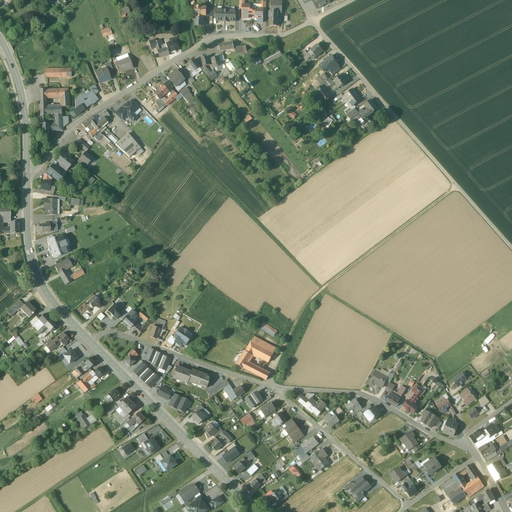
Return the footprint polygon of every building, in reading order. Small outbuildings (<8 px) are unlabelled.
[(315,0),(312,2),(317,10),(330,2),(329,1),(328,0),(315,0)] [(282,2),(271,2),(270,11),(270,12),(274,12),(278,12),(278,13),(282,13),(282,2)] [(245,5),(244,5),(243,5),(243,9),(242,9),(242,19),(248,19),(248,15),(252,16),(253,8),(253,7),(249,7),(249,5),(245,5)] [(128,6),(118,10),(120,16),(130,12),(128,6)] [(206,7),(195,7),(195,15),(196,15),(203,16),(205,16),(206,7)] [(262,8),(253,8),(252,16),(256,16),(256,18),(257,19),(258,19),(257,22),(263,23),(263,11),(263,9),(262,9),(262,8)] [(229,11),(223,11),(223,10),(217,10),(216,10),(216,16),(216,21),(222,21),(222,22),(229,22),(235,22),(235,17),(236,10),(235,10),(229,10),(229,11)] [(274,18),(270,17),(270,18),(269,26),(277,26),(278,13),(278,12),(274,12),(274,18)] [(203,18),(195,18),(195,26),(203,27),(203,18)] [(110,28),(101,31),(103,38),(112,34),(110,28)] [(175,38),(164,40),(167,48),(169,55),(168,53),(178,50),(177,46),(175,38)] [(160,41),(155,42),(154,40),(149,41),(151,48),(156,47),(160,46),(161,45),(160,41)] [(227,44),(219,45),(220,51),(222,51),(227,50),(233,49),(232,43),(229,43),(228,42),(226,42),(227,44)] [(316,45),(310,51),(313,55),(316,58),(323,52),(316,45)] [(161,50),(157,51),(159,58),(169,55),(167,48),(161,50)] [(241,48),(234,50),(235,53),(236,58),(243,56),(241,48)] [(278,50),(263,58),(266,65),(282,57),(278,50)] [(207,57),(201,58),(203,67),(204,66),(209,65),(207,57)] [(218,57),(211,59),(215,71),(222,69),(220,62),(218,57)] [(331,57),(323,64),(319,67),(322,70),(324,73),(328,70),(331,73),(337,67),(338,66),(335,62),(331,57)] [(117,62),(114,63),(117,70),(118,73),(127,70),(133,68),(129,58),(128,58),(117,62)] [(259,58),(252,62),(254,67),(261,63),(259,58)] [(199,67),(193,60),(188,63),(194,71),(199,67)] [(225,62),(232,71),(235,69),(227,60),(225,62)] [(110,62),(104,64),(106,68),(106,70),(107,70),(108,72),(113,70),(110,62)] [(203,67),(200,67),(207,76),(210,74),(207,70),(204,66),(203,67)] [(199,67),(194,71),(195,72),(189,76),(192,79),(202,71),(199,67)] [(340,70),(337,67),(331,73),(333,76),(340,70)] [(106,68),(95,73),(99,84),(110,79),(108,72),(107,70),(106,70),(106,68)] [(227,77),(230,74),(226,68),(222,70),(227,77)] [(244,73),(240,68),(236,70),(240,76),(244,73)] [(70,69),(50,69),(51,78),(70,78),(70,69)] [(175,70),(166,78),(169,81),(174,87),(175,88),(184,80),(175,70)] [(189,76),(184,70),(181,72),(191,84),(194,82),(192,79),(189,76)] [(210,74),(207,76),(211,81),(217,76),(213,71),(210,74)] [(327,80),(323,74),(316,80),(320,85),(327,80)] [(342,75),(334,82),(339,88),(339,89),(347,82),(342,75)] [(169,81),(163,86),(168,92),(170,90),(172,89),(174,87),(169,81)] [(324,82),(321,85),(322,86),(322,87),(323,87),(325,90),(330,86),(329,85),(326,81),(324,82)] [(329,85),(330,86),(334,92),(339,88),(334,82),(329,85)] [(95,95),(99,92),(95,86),(90,87),(91,90),(92,90),(95,95)] [(168,92),(163,86),(157,91),(163,97),(166,94),(168,92)] [(323,87),(322,87),(322,86),(318,89),(319,90),(315,93),(320,100),(321,99),(323,101),(326,99),(327,100),(331,98),(325,90),(323,87)] [(186,88),(180,93),(180,94),(183,97),(189,92),(186,88)] [(44,90),(39,91),(39,99),(45,99),(60,98),(60,94),(60,90),(44,90)] [(91,90),(84,95),(91,104),(92,106),(99,100),(95,95),(92,90),(91,90)] [(353,90),(344,96),(348,102),(357,95),(353,90)] [(163,97),(157,91),(153,94),(158,100),(160,99),(163,97)] [(60,94),(60,98),(60,107),(61,107),(69,107),(68,94),(60,94)] [(87,107),(91,104),(84,95),(83,94),(75,100),(76,109),(73,111),(77,116),(84,110),(83,109),(87,106),(87,107)] [(357,95),(348,102),(352,108),(361,101),(357,95)] [(169,98),(163,103),(164,104),(166,106),(173,101),(170,97),(169,98)] [(133,114),(135,112),(139,108),(132,101),(122,110),(127,115),(133,122),(137,118),(133,114)] [(371,101),(364,106),(365,108),(367,110),(374,105),(371,101)] [(45,102),(40,103),(40,116),(45,116),(50,115),(50,107),(45,107),(45,102)] [(374,105),(367,110),(371,115),(377,110),(374,105)] [(60,107),(50,107),(50,115),(54,115),(61,114),(61,107),(60,107)] [(121,120),(127,115),(122,110),(121,108),(115,114),(121,120)] [(361,111),(357,114),(359,116),(367,110),(365,108),(361,111)] [(110,118),(105,110),(97,116),(100,120),(103,118),(105,121),(110,118)] [(359,116),(355,120),(356,122),(358,124),(362,120),(365,124),(368,121),(366,119),(371,115),(367,110),(359,116)] [(288,116),(293,120),(296,115),(291,112),(288,116)] [(356,112),(348,118),(352,122),(355,120),(359,116),(357,114),(356,112)] [(61,116),(54,117),(54,124),(54,131),(62,131),(62,120),(61,116)] [(96,124),(91,117),(87,121),(90,125),(93,128),(97,125),(96,124)] [(100,120),(96,124),(97,125),(93,128),(96,132),(97,131),(106,122),(105,121),(103,118),(100,120)] [(333,121),(328,118),(323,125),(328,129),(333,121)] [(87,121),(81,125),(85,129),(90,125),(87,121)] [(106,122),(97,131),(98,132),(107,123),(106,122)] [(90,125),(85,129),(88,133),(91,130),(93,128),(90,125)] [(133,140),(127,134),(115,145),(129,158),(133,154),(139,148),(136,144),(133,140)] [(89,148),(79,140),(76,144),(86,152),(89,148)] [(92,159),(84,153),(79,159),(79,160),(84,164),(87,166),(92,159)] [(68,159),(62,154),(60,157),(61,157),(60,158),(59,158),(56,161),(60,164),(66,169),(72,162),(68,159)] [(142,161),(133,154),(129,158),(138,166),(142,161)] [(51,169),(50,170),(49,169),(47,172),(53,177),(58,181),(64,174),(62,173),(57,169),(53,166),(52,166),(51,167),(51,169)] [(53,177),(47,172),(46,171),(44,174),(51,180),(53,177)] [(91,185),(95,180),(90,176),(86,180),(91,185)] [(51,183),(42,181),(41,190),(48,191),(49,191),(51,183)] [(51,200),(43,200),(43,209),(47,209),(47,215),(56,215),(59,215),(59,200),(58,200),(51,200)] [(10,208),(0,208),(0,219),(1,220),(1,218),(10,218),(10,208)] [(19,233),(19,222),(10,223),(10,229),(10,233),(19,233)] [(49,224),(41,225),(42,233),(50,232),(50,228),(49,224)] [(53,259),(60,256),(60,255),(67,252),(66,248),(68,247),(65,240),(63,241),(61,237),(54,240),(53,239),(46,241),(53,259)] [(68,259),(54,267),(58,274),(65,270),(72,266),(68,259)] [(65,270),(58,274),(65,286),(72,281),(71,280),(65,270)] [(99,303),(94,296),(87,302),(91,306),(92,304),(94,307),(99,303)] [(18,301),(12,307),(16,311),(18,312),(20,310),(24,306),(18,301)] [(35,311),(27,303),(24,306),(20,310),(29,319),(33,315),(33,314),(35,311)] [(114,305),(107,311),(113,317),(120,310),(114,305)] [(12,307),(6,313),(10,317),(16,311),(12,307)] [(150,316),(140,308),(136,313),(146,321),(150,316)] [(120,310),(113,317),(116,320),(118,318),(122,313),(121,312),(120,310)] [(122,321),(128,314),(123,310),(121,312),(122,313),(118,318),(122,321)] [(132,311),(123,320),(128,325),(132,322),(137,316),(132,311)] [(100,321),(105,316),(101,312),(96,317),(100,321)] [(50,320),(44,314),(39,319),(38,320),(44,326),(50,320)] [(37,317),(30,323),(33,325),(34,324),(38,320),(39,319),(37,317)] [(165,323),(155,319),(153,326),(159,329),(163,330),(165,323)] [(44,326),(38,320),(34,324),(40,331),(44,326)] [(40,331),(38,333),(41,337),(43,338),(49,332),(51,333),(54,330),(53,328),(55,326),(50,320),(44,326),(40,331)] [(139,329),(134,324),(131,327),(139,334),(148,325),(146,323),(145,322),(139,329)] [(278,332),(264,322),(260,328),(274,337),(275,336),(277,333),(278,332)] [(153,326),(152,326),(149,336),(159,340),(160,336),(157,335),(159,329),(153,326)] [(183,330),(180,328),(173,337),(176,339),(174,343),(179,346),(181,343),(184,346),(191,336),(187,334),(188,333),(184,330),(183,330)] [(69,340),(63,333),(57,339),(59,342),(64,346),(67,343),(66,342),(69,340)] [(487,344),(487,345),(494,338),(493,338),(495,336),(492,334),(491,336),(490,335),(484,342),(483,344),(485,346),(487,344)] [(256,335),(246,351),(252,356),(253,354),(258,346),(261,341),(263,338),(256,335)] [(173,337),(171,336),(167,342),(172,346),(174,343),(176,339),(173,337)] [(17,337),(14,340),(20,346),(23,344),(17,337)] [(47,345),(46,347),(50,352),(56,347),(55,345),(59,342),(57,339),(57,338),(52,342),(47,345)] [(271,346),(261,341),(258,346),(268,352),(271,346)] [(268,352),(258,346),(253,354),(258,357),(260,358),(267,361),(269,363),(276,349),(271,346),(268,352)] [(63,347),(55,353),(57,356),(58,356),(65,350),(63,347)] [(145,360),(152,363),(156,353),(157,352),(149,349),(146,355),(144,360),(145,360)] [(67,353),(63,356),(69,364),(77,358),(71,350),(67,353)] [(133,350),(128,355),(129,357),(129,356),(132,359),(133,358),(136,355),(137,354),(133,350)] [(245,351),(237,363),(244,368),(248,363),(252,356),(246,351),(245,351)] [(163,356),(156,353),(152,363),(151,364),(158,367),(163,356)] [(129,357),(124,362),(129,367),(132,365),(133,363),(135,362),(132,359),(129,356),(129,357)] [(170,359),(163,356),(158,367),(158,368),(165,371),(167,366),(170,359)] [(95,364),(90,358),(84,363),(84,364),(86,365),(87,367),(89,369),(95,364)] [(270,374),(248,363),(244,368),(267,380),(270,374)] [(147,369),(142,364),(138,367),(133,372),(139,378),(139,377),(147,369)] [(191,372),(177,366),(172,378),(187,383),(187,382),(191,372)] [(78,368),(74,372),(77,374),(79,377),(83,373),(81,371),(78,368)] [(94,373),(93,374),(95,376),(98,379),(104,374),(99,368),(94,373)] [(139,378),(145,383),(153,374),(148,369),(147,369),(139,377),(139,378)] [(210,377),(192,370),(191,372),(187,382),(206,388),(210,377)] [(387,378),(375,371),(369,384),(373,386),(374,384),(382,388),(386,381),(387,378)] [(89,374),(82,380),(85,383),(90,379),(92,378),(89,374)] [(159,380),(159,379),(153,374),(145,383),(150,388),(155,383),(159,380)] [(463,377),(461,374),(453,380),(453,381),(454,380),(456,383),(455,383),(458,387),(464,383),(467,381),(466,380),(464,377),(463,377)] [(471,377),(466,380),(467,381),(464,383),(466,386),(473,380),(471,377)] [(82,380),(77,384),(80,387),(84,393),(90,389),(89,388),(85,383),(82,380)] [(226,381),(208,393),(211,398),(224,389),(229,385),(226,381)] [(234,391),(229,385),(224,389),(232,401),(238,397),(234,391)] [(416,385),(411,392),(415,395),(415,394),(420,398),(424,392),(416,385)] [(241,386),(234,391),(238,397),(245,393),(241,386)] [(390,394),(399,399),(402,396),(399,394),(402,390),(404,392),(406,389),(402,386),(397,393),(393,390),(391,393),(390,394)] [(171,393),(161,387),(157,395),(167,401),(169,398),(171,394),(171,393)] [(115,389),(107,395),(108,395),(110,398),(112,401),(114,400),(115,401),(118,399),(117,398),(120,396),(115,389)] [(475,399),(468,390),(467,390),(465,390),(464,391),(464,393),(459,396),(467,406),(475,399)] [(257,392),(251,396),(257,405),(263,401),(257,392)] [(399,399),(390,394),(389,397),(388,397),(389,397),(387,400),(397,406),(399,402),(398,402),(399,401),(398,401),(399,399)] [(415,395),(409,402),(414,405),(415,404),(420,398),(415,394),(415,395)] [(177,398),(174,396),(174,395),(171,399),(168,405),(176,409),(182,398),(181,398),(181,399),(178,397),(177,398)] [(301,395),(296,400),(300,405),(301,404),(300,404),(305,399),(301,395)] [(245,400),(251,409),(257,405),(251,396),(245,400)] [(485,396),(478,401),(480,404),(483,408),(489,403),(485,396)] [(443,397),(435,402),(437,406),(445,401),(443,397)] [(126,398),(117,406),(122,411),(130,403),(126,398)] [(185,401),(182,399),(182,398),(176,409),(184,413),(186,408),(188,405),(189,402),(186,400),(185,401)] [(305,399),(300,404),(301,404),(304,407),(306,406),(305,405),(309,401),(306,398),(305,399)] [(317,403),(316,402),(311,398),(309,401),(305,405),(306,406),(313,412),(313,413),(317,416),(324,408),(323,408),(326,405),(322,402),(319,405),(317,403)] [(451,405),(447,399),(445,401),(437,406),(440,412),(441,411),(446,408),(446,409),(451,405)] [(360,408),(355,400),(347,407),(349,410),(352,408),(355,412),(355,411),(360,408)] [(44,404),(42,401),(34,406),(36,410),(44,404)] [(409,402),(408,401),(403,406),(406,409),(410,413),(410,412),(413,414),(419,407),(415,404),(414,405),(409,402)] [(55,406),(53,403),(45,409),(48,412),(55,406)] [(130,403),(122,411),(126,416),(127,416),(128,415),(135,408),(130,403)] [(275,410),(271,403),(261,410),(266,417),(275,410)] [(483,408),(480,404),(474,408),(479,414),(478,415),(480,417),(485,413),(482,409),(483,408)] [(114,405),(105,413),(108,416),(117,407),(114,405)] [(362,410),(364,414),(372,409),(369,405),(362,410)] [(377,417),(380,415),(378,412),(376,409),(374,407),(372,409),(364,414),(365,415),(370,421),(370,422),(374,419),(375,420),(377,419),(377,417)] [(474,408),(467,413),(472,419),(478,415),(479,414),(474,408)] [(119,411),(113,415),(120,426),(126,422),(125,421),(124,418),(119,411)] [(201,413),(199,411),(198,413),(192,418),(199,425),(206,418),(201,413)] [(427,412),(424,417),(421,422),(426,425),(432,415),(427,412)] [(144,420),(138,413),(130,421),(133,424),(135,423),(138,426),(144,420)] [(287,420),(281,413),(274,418),(279,425),(287,420)] [(249,414),(241,420),(244,426),(252,420),(253,419),(249,414)] [(86,420),(83,415),(81,417),(86,426),(89,424),(86,420)] [(93,415),(86,420),(89,424),(90,424),(96,420),(93,415)] [(432,415),(426,425),(431,428),(434,423),(437,418),(432,415)] [(330,417),(325,420),(330,427),(338,421),(336,418),(333,420),(331,416),(330,417)] [(455,424),(448,421),(446,427),(455,431),(458,425),(455,424)] [(287,428),(285,429),(288,435),(298,428),(294,423),(293,423),(287,428)] [(211,425),(210,424),(207,427),(204,429),(206,431),(205,431),(211,437),(213,436),(217,431),(215,429),(211,425)] [(132,425),(130,428),(129,427),(126,429),(130,434),(135,429),(132,425)] [(492,425),(486,429),(484,431),(487,435),(489,438),(491,436),(497,432),(492,425)] [(455,431),(446,427),(443,433),(453,437),(455,431)] [(298,428),(288,435),(293,441),(295,439),(302,434),(298,428)] [(479,430),(469,437),(474,444),(484,437),(480,432),(479,430)] [(156,443),(160,447),(170,440),(163,431),(160,433),(164,438),(156,443)] [(233,439),(225,431),(223,432),(220,434),(219,435),(224,439),(226,441),(228,444),(233,439)] [(411,432),(400,440),(403,444),(405,443),(410,450),(413,448),(417,445),(418,445),(413,437),(414,436),(411,432)] [(143,434),(137,439),(140,444),(143,442),(147,440),(143,434)] [(511,440),(507,443),(503,436),(496,440),(500,448),(498,449),(501,453),(502,453),(502,452),(505,450),(505,451),(511,446),(511,440)] [(313,438),(301,447),(302,448),(306,453),(318,444),(316,441),(313,438)] [(148,441),(144,444),(147,448),(150,453),(151,453),(158,448),(156,444),(155,445),(154,443),(154,442),(152,439),(148,441)] [(220,443),(217,440),(211,446),(216,451),(222,446),(222,445),(220,443)] [(479,442),(474,445),(478,450),(483,447),(479,442)] [(483,447),(478,450),(486,462),(497,455),(495,451),(490,442),(483,447)] [(130,444),(122,449),(126,455),(129,452),(128,450),(132,447),(130,444)] [(234,444),(227,449),(229,452),(235,448),(236,447),(234,444)] [(235,448),(229,452),(223,456),(228,463),(239,454),(235,448)] [(300,449),(296,452),(300,457),(306,453),(302,448),(300,449)] [(322,449),(319,452),(319,451),(311,457),(318,467),(319,466),(321,470),(329,464),(323,456),(326,454),(322,449)] [(302,460),(300,461),(302,464),(310,459),(308,455),(302,460)] [(166,471),(176,465),(170,456),(163,460),(160,462),(166,471)] [(243,458),(239,462),(245,468),(249,464),(246,461),(243,458)] [(435,458),(423,466),(430,475),(434,472),(433,471),(440,466),(435,458)] [(496,463),(500,469),(506,465),(502,459),(496,463)] [(239,462),(233,468),(239,474),(245,468),(239,462)] [(283,467),(280,463),(274,467),(277,471),(283,467)] [(496,463),(488,468),(492,474),(500,469),(496,463)] [(139,476),(147,470),(143,465),(135,470),(139,476)] [(469,465),(465,468),(468,472),(470,475),(474,473),(469,465)] [(297,477),(300,476),(294,466),(289,468),(291,474),(294,472),(297,477)] [(403,473),(399,468),(390,474),(393,479),(393,478),(396,483),(402,478),(406,476),(404,473),(403,473)] [(500,469),(492,474),(496,482),(504,477),(500,469)] [(461,477),(458,473),(452,477),(453,478),(458,486),(464,481),(461,477)] [(477,478),(474,473),(470,475),(469,476),(472,481),(477,478)] [(262,476),(261,475),(256,480),(260,484),(265,479),(262,476)] [(361,477),(353,485),(349,488),(354,493),(354,492),(365,483),(365,482),(361,477)] [(458,486),(453,478),(441,487),(448,497),(460,489),(458,486)] [(467,485),(461,489),(465,496),(471,491),(482,484),(477,478),(472,481),(467,485)] [(255,479),(250,485),(255,490),(261,485),(260,484),(256,480),(255,479)] [(414,485),(411,480),(410,480),(406,483),(402,486),(410,498),(418,493),(413,486),(414,485)] [(464,481),(458,486),(460,489),(461,489),(467,485),(464,481)] [(351,482),(344,488),(346,491),(349,488),(353,485),(351,482)] [(365,483),(354,492),(358,497),(362,494),(371,487),(366,482),(365,482),(365,483)] [(194,484),(188,488),(187,487),(178,493),(185,503),(194,497),(193,496),(199,492),(197,488),(196,487),(196,488),(194,484)] [(482,484),(471,491),(473,495),(484,487),(482,484)] [(460,489),(448,497),(453,505),(466,496),(461,489),(460,489)] [(279,490),(269,497),(274,503),(280,499),(283,496),(279,490)] [(489,490),(476,498),(478,502),(482,499),(484,502),(485,502),(486,504),(494,499),(489,490)] [(175,491),(168,496),(171,499),(177,495),(175,491)] [(92,492),(89,494),(95,504),(98,502),(92,492)] [(287,494),(283,496),(280,499),(282,502),(289,497),(287,494)] [(358,497),(355,500),(357,502),(364,497),(362,494),(358,497)] [(216,508),(224,503),(220,497),(212,502),(214,505),(216,508)] [(205,511),(208,510),(201,500),(200,499),(196,502),(190,506),(192,509),(189,511),(205,511)] [(482,511),(481,510),(478,503),(471,507),(474,511),(482,511)]
